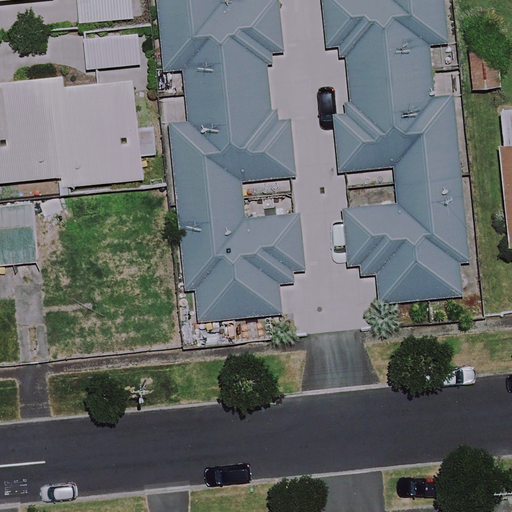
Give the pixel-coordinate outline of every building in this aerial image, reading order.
[(159,0),(166,72),(186,70),(190,123),(174,124),(190,322),(283,314),(280,281),(305,279),(300,215),(244,219),(241,178),(296,174),(291,117),(272,118),(267,59),(284,58),(279,0),(159,0)] [(326,0),(331,57),(351,55),(355,109),(336,110),(341,169),(397,165),(399,192),(347,196),(353,270),(379,268),(382,300),(473,293),(457,94),(433,96),(429,40),(449,38),(446,0),(326,0)] [(148,177),(138,76),(68,83),(67,74),(0,80),(0,180),(64,174),(65,185),(148,177)] [(511,109),(502,110),(511,245),(511,244),(511,109)] [(1,264),(40,264),(40,228),(1,228),(1,264)]
